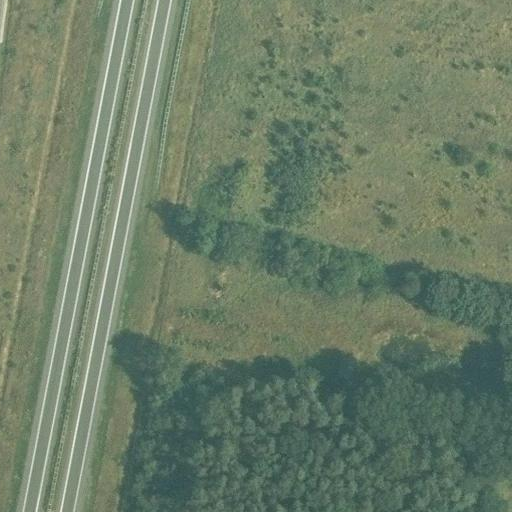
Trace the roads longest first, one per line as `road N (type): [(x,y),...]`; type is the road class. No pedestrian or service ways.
road 1 (trunk): [(126,0),(27,511)]
road 2 (trunk): [(67,511),(164,0)]
